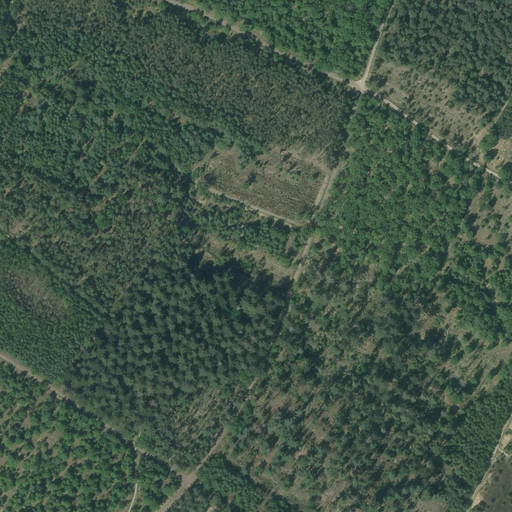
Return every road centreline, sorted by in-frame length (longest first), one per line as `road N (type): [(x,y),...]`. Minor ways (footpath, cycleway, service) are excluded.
road 1 (unknown): [(0,74),(117,123),(185,177),(307,234)]
road 2 (track): [(361,87),(255,374)]
road 3 (track): [(427,296),(353,469),(325,511)]
road 4 (track): [(0,355),(190,480)]
road 5 (track): [(164,0),(361,87)]
road 6 (track): [(236,511),(190,480),(255,374)]
road 7 (track): [(255,374),(121,330)]
road 8 (track): [(307,234),(321,228),(358,239),(435,277)]
road 9 (track): [(361,87),(469,161)]
road 10 (track): [(469,161),(469,206),(435,277)]
